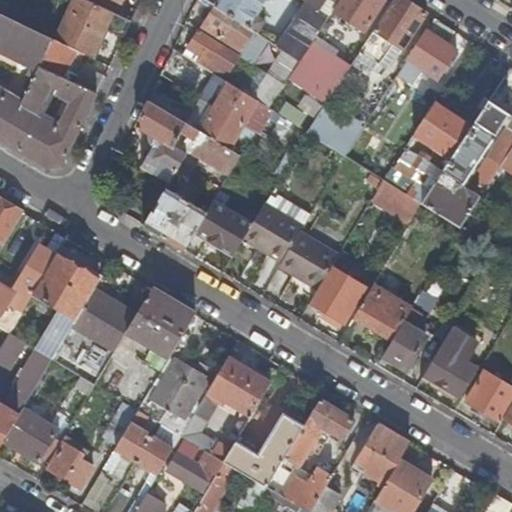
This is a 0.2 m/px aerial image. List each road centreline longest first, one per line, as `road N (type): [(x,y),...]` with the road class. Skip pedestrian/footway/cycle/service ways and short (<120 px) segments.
road 1 (residential): [(68,210),(511,480)]
road 2 (residential): [(173,0),(68,210)]
